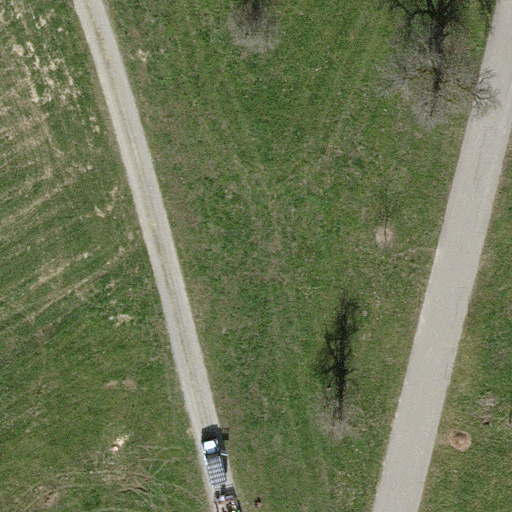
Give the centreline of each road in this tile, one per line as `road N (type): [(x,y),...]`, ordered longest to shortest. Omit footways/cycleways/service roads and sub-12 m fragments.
road 1 (track): [(230,511),(91,0)]
road 2 (unclassified): [(511,40),(398,511)]
